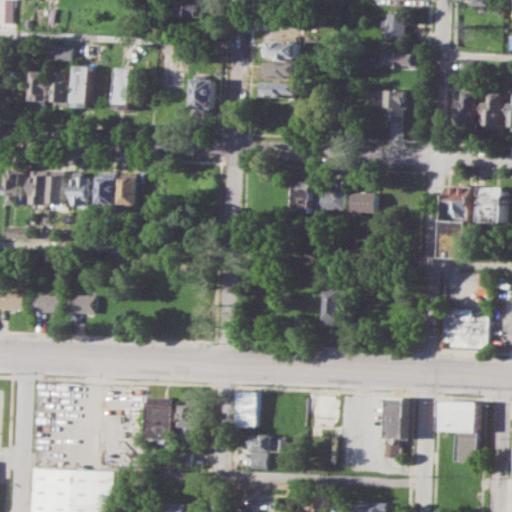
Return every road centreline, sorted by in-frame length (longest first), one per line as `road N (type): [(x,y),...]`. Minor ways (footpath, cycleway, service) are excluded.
road 1 (residential): [(0,135),(435,158)]
road 2 (secondary): [(0,352),(430,372)]
road 3 (residential): [(243,0),(230,363)]
road 4 (residential): [(430,372),(435,158)]
road 5 (residential): [(435,158),(440,0)]
road 6 (residential): [(28,354),(21,511)]
road 7 (residential): [(230,363),(223,511)]
road 8 (residential): [(423,511),(430,372)]
road 9 (residential): [(506,376),(499,511)]
